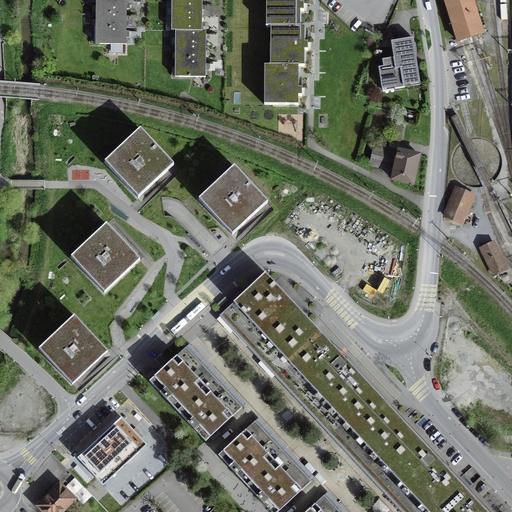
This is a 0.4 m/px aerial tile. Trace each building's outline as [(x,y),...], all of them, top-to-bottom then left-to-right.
[(99,0),(99,44),(126,44),(126,36),(127,20),(127,6),(126,0),(99,0)] [(179,31),(179,77),(206,77),(206,68),(206,52),(206,39),(206,31),(202,31),(202,24),(202,9),(202,0),(175,0),(175,31),(179,31)] [(270,0),(270,27),(275,27),(275,65),(269,65),(269,104),(299,104),(299,93),(299,66),(305,66),(305,48),(305,27),(300,27),(300,7),(300,0),(270,0)] [(474,35),(483,33),(472,0),(445,0),(458,41),(464,38),(474,35)] [(412,38),(391,42),(394,57),(382,59),(383,67),(379,67),(382,85),(394,83),(395,89),(405,87),(404,81),(419,79),(415,56),(412,38)] [(140,130),(105,163),(138,198),(173,165),(140,130)] [(413,184),(420,154),(387,147),(387,148),(376,145),(372,165),(394,170),(392,179),(413,184)] [(235,167),(199,200),(232,236),(268,203),(235,167)] [(445,216),(461,223),(471,201),(473,202),(475,196),(464,191),(457,188),(445,216)] [(106,224),(71,257),(105,293),(140,260),(106,224)] [(493,242),(481,247),(495,275),(507,270),(493,242)] [(489,511),(324,336),(265,273),(219,315),(278,379),(403,511),(489,511)] [(158,311),(151,318),(154,321),(161,313),(158,311)] [(75,316),(39,349),(72,384),(108,352),(75,316)] [(149,381),(206,442),(226,424),(243,408),(186,347),(163,368),(149,381)] [(218,454),(272,511),(277,511),(311,481),(255,420),(218,454)] [(92,461),(85,467),(102,484),(110,476),(112,478),(118,472),(116,470),(135,453),(138,457),(143,452),(121,430),(100,451),(99,449),(90,458),(92,461)] [(60,484),(39,505),(45,511),(60,511),(74,498),(60,484)] [(340,511),(325,495),(306,511),(340,511)]
